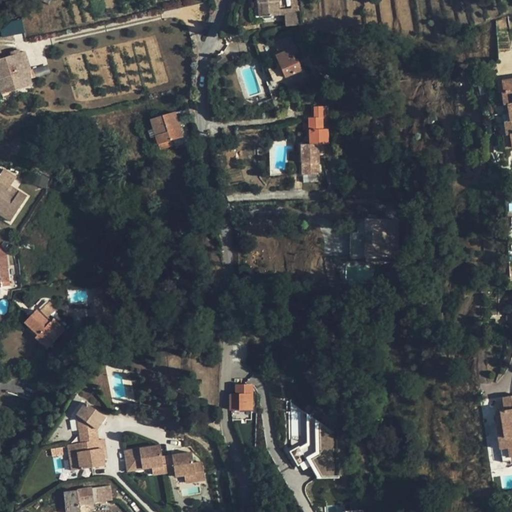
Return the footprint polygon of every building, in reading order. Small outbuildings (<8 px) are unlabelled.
[(278,0),(257,0),(258,0),(254,1),(256,17),(280,15),(278,0)] [(12,23),(14,35),(25,33),(22,20),(12,23)] [(285,78),(302,70),(297,60),(296,60),(293,54),(299,52),(295,43),(289,46),(286,38),(274,44),(279,54),(275,55),(279,63),(276,64),(283,79),(285,78)] [(0,88),(2,95),(25,87),(21,73),(28,71),(22,53),(20,53),(19,49),(10,52),(11,56),(0,59),(0,78),(0,79),(0,88)] [(26,52),(22,53),(28,71),(31,70),(26,52)] [(32,85),(28,71),(21,73),(25,87),(32,85)] [(511,79),(503,81),(504,92),(502,93),(504,105),(508,105),(509,113),(510,121),(504,122),(506,135),(510,134),(511,144),(511,79)] [(319,144),(329,144),(328,126),(323,126),(323,115),(328,115),(328,106),(314,107),(314,118),(309,118),(309,122),(309,130),(310,145),(319,144)] [(185,142),(175,112),(150,120),(160,150),(185,142)] [(505,149),(511,148),(511,144),(510,134),(506,135),(502,135),(505,149)] [(320,174),(319,144),(310,145),(300,145),(301,175),(304,175),(315,174),(320,174)] [(11,186),(16,178),(3,169),(0,174),(0,183),(9,189),(11,186)] [(315,174),(304,175),(304,182),(315,182),(315,174)] [(11,186),(9,189),(0,183),(0,210),(5,214),(8,211),(15,215),(27,196),(19,191),(17,194),(14,192),(16,189),(11,186)] [(348,185),(337,186),(338,197),(349,196),(348,185)] [(11,222),(15,215),(8,211),(5,214),(3,217),(11,222)] [(398,257),(398,220),(365,220),(365,231),(373,231),(373,243),(365,243),(365,256),(398,257)] [(10,281),(7,255),(0,249),(0,287),(1,287),(2,287),(1,282),(10,281)] [(95,282),(85,283),(86,297),(96,296),(96,297),(111,296),(108,284),(102,284),(102,283),(95,283),(95,282)] [(76,298),(86,297),(85,283),(75,284),(76,298)] [(48,317),(56,309),(50,303),(41,310),(48,317)] [(46,319),(36,310),(25,322),(38,335),(50,347),(65,330),(53,319),(52,320),(50,322),(46,319)] [(47,349),(50,347),(38,335),(35,337),(47,349)] [(252,409),(252,386),(236,386),(237,395),(230,395),(231,410),(240,410),(252,409)] [(511,395),(502,397),(505,410),(495,412),(497,425),(503,424),(507,448),(508,458),(511,457),(511,395)] [(80,434),(82,443),(98,440),(97,429),(106,417),(87,403),(78,415),(80,434)] [(503,424),(497,425),(501,449),(507,448),(503,424)] [(324,475),(339,475),(338,436),(321,425),(321,454),(314,460),(324,475)] [(104,439),(98,440),(82,443),(68,445),(70,458),(79,457),(81,469),(105,466),(104,459),(104,454),(107,454),(104,439)] [(165,474),(163,459),(161,446),(125,452),(129,472),(153,468),(154,475),(165,474)] [(307,459),(299,447),(292,452),(300,464),(307,459)] [(163,459),(165,474),(175,472),(176,478),(185,477),(186,483),(205,480),(202,463),(194,464),(192,454),(163,459)] [(79,457),(70,458),(72,471),(81,469),(79,457)] [(104,486),(106,501),(112,499),(110,485),(104,486)] [(104,486),(93,487),(95,502),(106,501),(104,486)] [(93,487),(65,492),(67,511),(80,511),(81,511),(80,505),(95,502),(93,487)]
